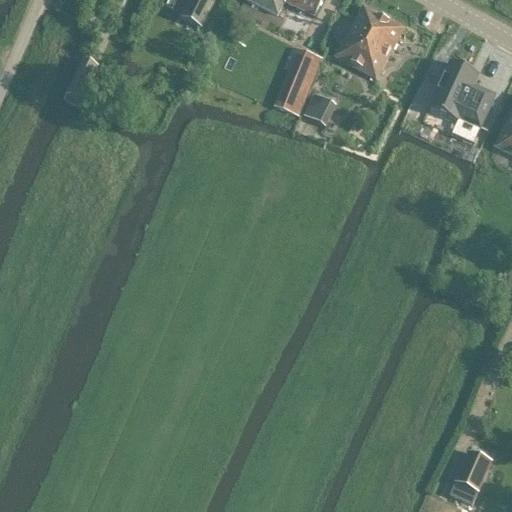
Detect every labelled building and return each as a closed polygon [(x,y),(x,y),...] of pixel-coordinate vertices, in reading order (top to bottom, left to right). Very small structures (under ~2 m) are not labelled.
[(184,0),(198,7),(189,25),(209,35),(226,0),(184,0)] [(321,23),(332,0),(255,0),(253,4),(284,21),(291,7),(321,23)] [(344,65),(386,87),(414,36),(373,14),(344,65)] [(285,115),(309,125),(333,68),(308,58),(285,115)] [(107,74),(92,68),(74,108),(89,114),(107,74)] [(459,69),(438,116),(467,130),(469,126),(489,136),(504,103),(484,94),(489,83),(466,72),(459,69)] [(336,134),(346,113),(325,102),(314,123),(336,134)] [(511,137),(503,157),(511,161),(511,137)] [(478,457),(458,502),(480,511),(482,511),(502,468),(478,457)]
